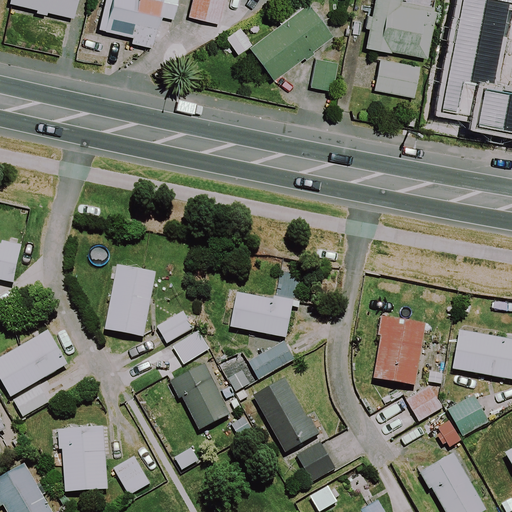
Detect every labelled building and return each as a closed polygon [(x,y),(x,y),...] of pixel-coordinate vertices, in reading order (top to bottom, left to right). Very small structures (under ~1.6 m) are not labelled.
[(71,0),(2,0),(1,7),(68,20),(71,0)] [(172,0),(103,0),(95,32),(127,40),(126,44),(146,50),(155,18),(167,22),(172,0)] [(219,0),(186,0),(182,20),(214,27),(219,0)] [(394,0),(367,0),(359,50),(421,60),(429,10),(394,4),(394,0)] [(505,5),(477,0),(464,0),(450,72),(490,80),(505,5)] [(235,29),(219,40),(233,59),(244,51),(266,82),(324,42),(302,9),(247,47),(235,29)] [(332,65),(310,60),(304,88),(326,92),(332,65)] [(414,68),(374,60),(368,91),(408,99),(414,68)] [(472,87),(439,81),(434,110),(467,116),(472,87)] [(3,246),(0,244),(0,280),(16,284),(24,246),(4,242),(3,246)] [(158,274),(119,266),(106,330),(145,338),(158,274)] [(276,301),(239,294),(232,329),(289,339),(296,302),(276,298),(276,301)] [(195,329),(185,312),(158,328),(168,344),(195,329)] [(426,322),(381,314),(378,334),(380,334),(373,377),(415,384),(426,322)] [(511,337),(459,328),(452,367),(511,378),(511,337)] [(70,366),(50,331),(0,359),(0,377),(12,399),(70,366)] [(211,349),(200,332),(174,348),(185,365),(211,349)] [(296,359),(286,342),(250,363),(260,380),(296,359)] [(232,417),(207,365),(171,382),(180,400),(184,399),(200,432),(232,417)] [(307,416),(284,376),(252,394),(285,451),(319,432),(309,415),(307,416)] [(443,407),(431,385),(406,399),(419,421),(443,407)] [(14,402),(24,418),(51,403),(41,386),(14,402)] [(474,394),(447,409),(462,436),(489,421),(474,394)] [(449,423),(443,412),(403,436),(409,447),(449,423)] [(110,491),(105,428),(59,431),(60,451),(64,451),(67,494),(110,491)] [(336,468),(320,441),(296,454),(312,482),(336,468)] [(479,511),(487,508),(454,451),(420,471),(429,487),(431,486),(445,511),(479,511)] [(151,484),(135,457),(115,469),(130,496),(151,484)] [(40,489),(26,465),(0,479),(0,504),(2,508),(5,506),(8,511),(53,511),(44,496),(47,495),(42,487),(40,489)] [(384,511),(379,502),(360,511),(384,511)]
